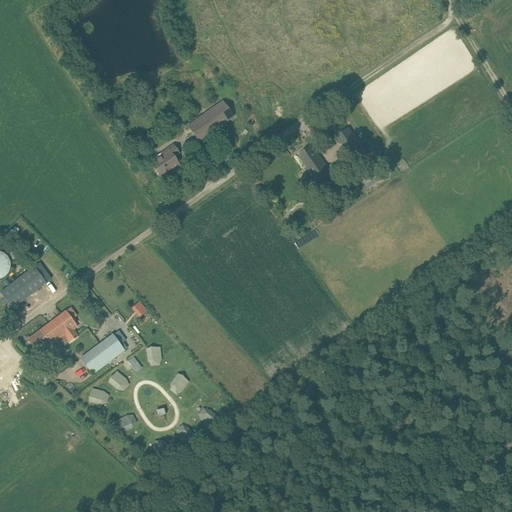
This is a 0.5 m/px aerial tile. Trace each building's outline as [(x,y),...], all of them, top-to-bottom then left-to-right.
[(187,126),(198,142),(234,117),(222,101),(187,126)] [(350,156),(349,157),(354,164),(367,154),(347,129),(334,138),(339,145),(341,144),(350,156)] [(151,165),(154,169),(160,178),(172,169),(173,170),(180,166),(174,157),(179,154),(173,145),(161,154),(163,156),(151,165)] [(331,173),(317,154),(311,145),(298,155),(307,167),(304,168),(316,184),(331,173)] [(376,167),(368,172),(372,178),(364,183),(369,190),(384,180),(376,167)] [(0,278),(1,279),(4,277),(6,276),(8,273),(9,270),(10,267),(10,264),(9,261),(8,258),(6,256),(4,254),(2,253),(0,252),(0,278)] [(51,285),(40,269),(34,272),(33,270),(2,290),(13,308),(51,285)] [(138,303),(132,308),(140,317),(146,312),(138,303)] [(27,340),(39,355),(76,327),(71,320),(76,316),(70,308),(27,340)] [(95,358),(85,365),(92,375),(124,351),(112,335),(90,352),(95,358)] [(149,366),(163,365),(162,347),(148,348),(149,366)] [(119,371),(109,381),(122,393),(132,383),(119,371)] [(178,373),(169,389),(181,395),(190,379),(178,373)] [(0,425),(21,401),(0,382),(0,425)] [(93,389),(90,401),(105,405),(108,392),(93,389)] [(197,416),(211,428),(219,418),(206,406),(197,416)] [(161,418),(169,416),(166,408),(159,411),(161,418)] [(133,413),(116,421),(120,430),(138,422),(133,413)]
